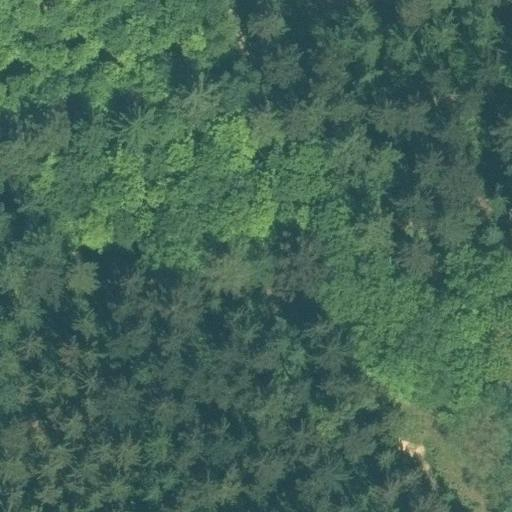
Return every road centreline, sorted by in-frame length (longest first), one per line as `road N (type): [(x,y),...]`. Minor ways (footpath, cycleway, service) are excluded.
road 1 (track): [(0,135),(511,99)]
road 2 (track): [(169,123),(291,281)]
